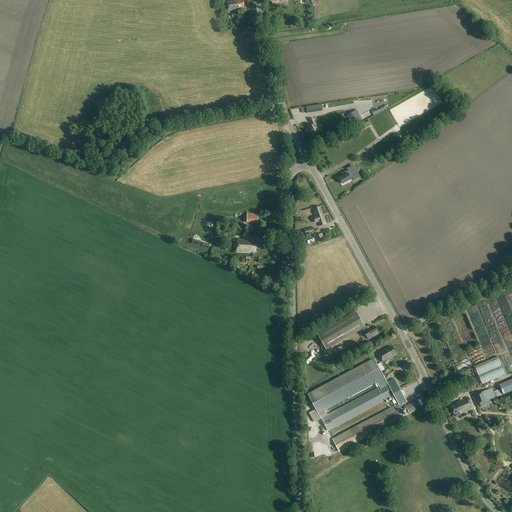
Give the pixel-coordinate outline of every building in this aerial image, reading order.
[(234,2),(234,1),(227,2),(228,11),(234,10),(235,14),(232,15),(232,18),(236,17),(236,16),(238,16),(238,10),(245,9),(243,1),(234,2)] [(322,111),(321,104),(306,107),(307,113),(322,111)] [(311,136),(318,133),(314,126),(315,125),(312,119),(309,120),(311,125),(307,127),(311,136)] [(368,120),(359,125),(361,129),(370,124),(368,120)] [(398,154),(404,149),(401,145),(395,150),(398,154)] [(342,184),(351,180),(348,174),(351,172),(350,169),(343,173),(345,175),(339,178),(342,184)] [(323,218),(319,207),(313,209),(316,216),(312,217),(314,223),(318,222),(319,227),(326,224),(323,217),(323,218)] [(257,223),(257,214),(246,213),(246,223),(257,223)] [(255,252),(256,240),(237,240),(236,253),(250,253),(250,252),(255,252)] [(366,327),(357,311),(317,334),(327,350),(363,329),(369,340),(376,336),(375,334),(379,332),(375,326),(372,328),(370,325),(366,327)] [(347,360),(345,356),(344,357),(341,352),(343,350),(341,346),(333,350),(341,363),(347,360)] [(395,353),(391,346),(386,349),(386,348),(377,353),(383,362),(391,358),(390,356),(395,353)] [(475,367),(482,385),(506,375),(498,357),(475,367)] [(393,394),(388,383),(387,383),(374,358),(308,394),(316,409),(309,413),(334,460),(341,456),(339,453),(340,452),(405,417),(401,409),(400,406),(399,405),(398,403),(394,405),(387,409),(384,410),(332,439),(328,431),(381,403),(385,401),(390,398),(394,396),(393,394)] [(399,405),(400,406),(403,404),(407,402),(395,380),(388,383),(394,394),(394,396),(398,403),(399,405)] [(504,394),(511,391),(511,380),(500,385),(504,394)] [(481,407),(489,404),(488,400),(494,398),(490,389),(472,396),(476,406),(480,404),(481,407)] [(460,413),(473,407),(468,397),(459,401),(459,402),(450,406),(454,414),(459,412),(460,413)] [(410,414),(421,408),(417,400),(406,406),(410,414)]
